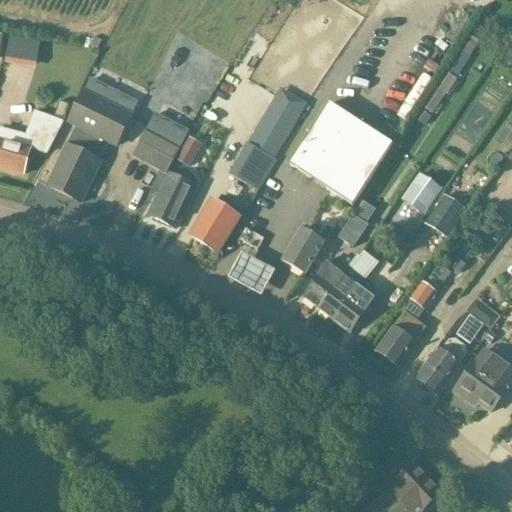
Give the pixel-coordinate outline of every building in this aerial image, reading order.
[(39,67),(42,40),(12,37),(9,63),(39,67)] [(461,52),(470,57),(476,47),(468,42),(461,52)] [(447,75),(423,109),(432,116),(456,81),(447,75)] [(66,149),(46,189),(80,205),(100,165),(98,164),(107,145),(114,149),(129,117),(107,107),(114,93),(90,81),(68,126),(75,130),(66,149)] [(277,163),(275,162),(307,107),(279,90),(246,146),(247,146),(228,178),(259,195),(277,163)] [(69,106),(59,103),(55,118),(65,121),(69,106)] [(392,146),(330,106),(290,167),(353,207),(392,146)] [(0,170),(23,177),(31,151),(47,156),(61,126),(63,123),(33,112),(25,137),(0,129),(0,170)] [(156,114),(132,158),(165,176),(189,132),(156,114)] [(178,166),(181,167),(186,155),(201,162),(217,124),(199,117),(178,166)] [(147,218),(175,231),(195,190),(167,176),(147,218)] [(419,176),(401,203),(424,218),(442,191),(419,176)] [(443,198),(424,226),(448,242),(466,214),(443,198)] [(216,255),(238,220),(235,218),(240,211),(222,200),(217,207),(213,204),(190,239),(216,255)] [(363,203),(338,240),(353,250),(369,227),(375,211),(363,203)] [(264,241),(246,231),(240,242),(258,252),(264,241)] [(305,279),(325,245),(324,245),(326,242),(311,233),(309,236),(301,231),(281,265),(305,279)] [(350,265),(366,280),(381,264),(365,249),(350,265)] [(276,273),(242,255),(228,280),(262,299),(276,273)] [(436,295),(451,275),(435,263),(420,283),(436,295)] [(327,267),(301,301),(316,312),(347,270),(339,264),(334,272),(327,267)] [(347,270),(316,312),(331,322),(357,286),(361,280),(347,270)] [(407,301),(408,302),(423,313),(436,295),(420,283),(407,301)] [(347,335),(374,299),(357,286),(331,322),(347,335)] [(492,312),(482,325),(489,330),(499,318),(492,312)] [(405,315),(375,354),(397,370),(426,331),(415,323),(405,315)] [(469,321),(461,335),(472,342),(480,328),(469,321)] [(435,398),(459,367),(458,367),(466,356),(466,348),(455,341),(448,342),(440,354),(437,351),(414,383),(435,398)] [(470,401),(490,415),(509,389),(511,385),(511,371),(510,370),(511,368),(510,361),(497,352),(491,352),(488,353),(484,350),(453,394),(467,405),(470,401)] [(424,511),(440,497),(412,468),(386,492),(365,511),(424,511)]
